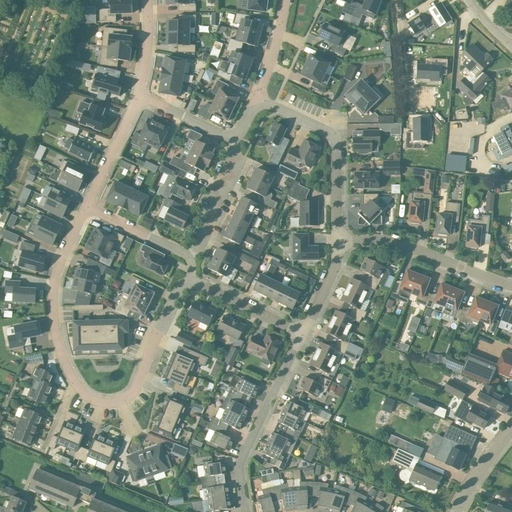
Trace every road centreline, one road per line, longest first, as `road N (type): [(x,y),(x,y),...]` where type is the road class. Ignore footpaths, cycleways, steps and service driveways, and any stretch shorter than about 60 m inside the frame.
road 1 (residential): [(244,511),(240,464),(303,334)]
road 2 (residential): [(336,240),(335,144),(326,130),(257,97)]
road 3 (residential): [(85,207),(59,263),(52,313),(76,384)]
road 4 (residential): [(511,285),(387,239),(336,240)]
road 5 (residential): [(122,400),(177,286),(190,281)]
road 6 (residential): [(189,255),(235,164),(231,137)]
road 7 (residential): [(139,94),(85,207)]
road 8 (residential): [(303,334),(190,281)]
